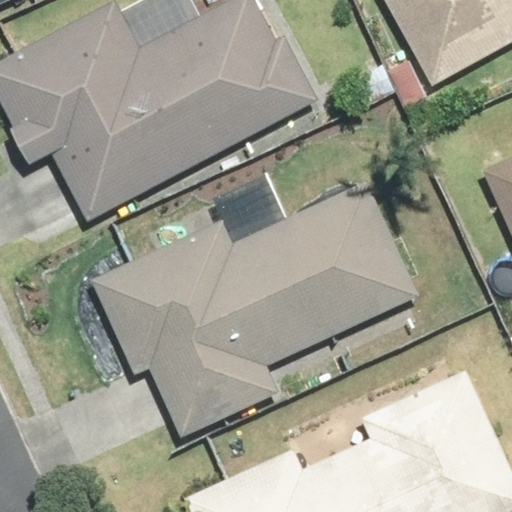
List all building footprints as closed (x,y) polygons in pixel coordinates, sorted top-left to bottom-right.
[(54,154),(89,218),(318,97),(285,36),(276,40),(254,0),(236,0),(139,51),(114,4),(0,64),(0,91),(16,122),(9,126),(31,166),(54,154)] [(511,0),(387,0),(434,82),(511,38),(511,0)] [(511,156),(485,169),(511,226),(511,156)] [(151,368),(181,434),(275,392),(261,360),(412,293),(363,184),(235,241),(225,218),(91,277),(135,375),(151,368)] [(501,511),(511,507),(511,468),(466,370),(364,417),(374,438),(301,472),(289,447),(180,497),(186,511),(501,511)]
